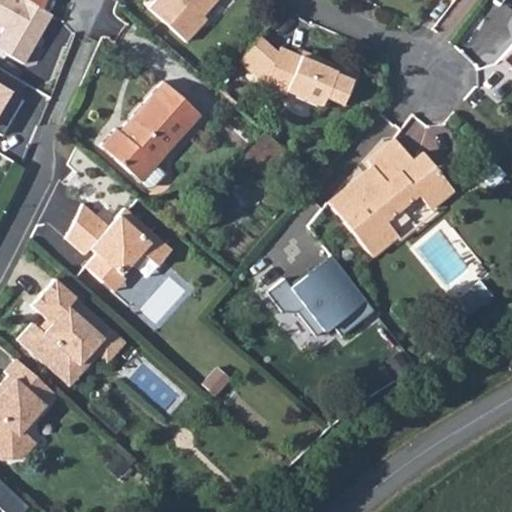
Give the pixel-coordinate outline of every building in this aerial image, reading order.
[(19,0),(39,10),(44,0),(19,0)] [(155,0),(151,6),(183,36),(205,15),(201,11),(211,0),(155,0)] [(0,33),(0,93),(43,31),(16,12),(0,33)] [(260,34),(238,58),(268,84),(266,89),(285,97),(287,91),(323,106),(327,97),(346,103),(360,73),(315,55),(313,61),(282,48),(280,51),(260,34)] [(511,41),(498,56),(511,68),(511,41)] [(95,145),(144,188),(149,187),(161,174),(152,166),(196,115),(157,81),(120,121),(124,125),(115,135),(110,130),(95,145)] [(18,114),(6,106),(0,115),(0,133),(3,135),(18,114)] [(359,179),(329,200),(370,254),(400,234),(389,218),(423,194),(434,207),(457,190),(428,152),(418,158),(402,137),(372,159),(383,174),(373,183),(368,176),(361,181),(359,179)] [(88,265),(104,280),(115,270),(120,274),(131,264),(136,269),(145,260),(154,269),(168,253),(124,211),(107,229),(82,207),(67,238),(84,255),(90,248),(98,255),(88,265)] [(314,269),(290,288),(283,279),(265,293),(280,313),(296,313),(315,337),(331,325),(340,336),(373,311),(331,257),(315,270),(314,269)] [(145,260),(136,269),(146,278),(154,269),(145,260)] [(115,270),(104,280),(116,291),(126,280),(120,274),(115,270)] [(18,339),(54,373),(70,355),(76,360),(98,338),(115,354),(126,342),(55,277),(32,302),(52,321),(44,328),(35,320),(18,339)] [(70,355),(54,373),(67,384),(99,351),(108,360),(115,354),(98,338),(76,360),(70,355)] [(55,393),(19,360),(8,372),(11,375),(0,386),(0,445),(17,446),(28,433),(23,428),(55,393)] [(0,455),(20,456),(34,438),(28,433),(17,446),(0,445),(0,455)]
